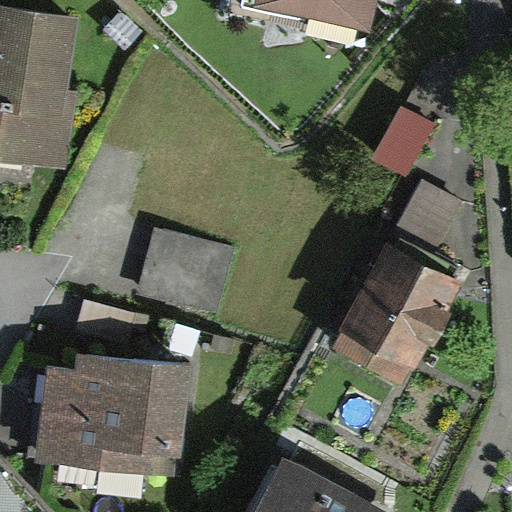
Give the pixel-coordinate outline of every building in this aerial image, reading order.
[(243,0),(241,7),(252,10),(254,6),(371,34),(378,0),(243,0)] [(0,162),(70,172),(82,89),(72,87),(82,14),(0,2),(0,162)] [(436,126),(402,106),(371,158),(405,178),(436,126)] [(421,178),(394,231),(436,253),(464,201),(421,178)] [(234,247),(156,226),(138,291),(216,313),(234,247)] [(400,238),(395,248),(438,271),(445,275),(450,265),(400,238)] [(395,248),(385,242),(339,328),(343,330),(332,350),(404,389),(461,283),(445,275),(438,271),(395,248)] [(148,316),(84,299),(76,330),(140,347),(148,316)] [(192,367),(75,354),(73,369),(48,366),(44,398),(37,461),(174,476),(176,456),(182,457),(192,367)] [(251,511),(384,511),(283,455),(251,511)]
